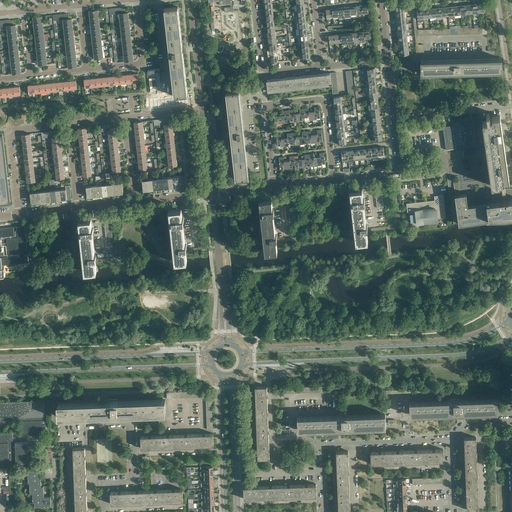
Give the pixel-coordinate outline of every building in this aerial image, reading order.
[(231,1),(231,0),(208,0),(208,2),(209,6),(209,7),(210,18),(212,18),(214,18),(213,6),(212,2),(218,1),(219,5),(220,5),(229,4),(232,3),(231,1)] [(164,8),(174,96),(187,94),(183,53),(184,53),(184,48),(182,48),(178,7),(164,8)] [(462,59),(428,60),(421,61),(420,60),(421,74),(463,72),(501,71),(502,71),(502,58),(501,58),(462,59)] [(330,73),(314,75),(316,86),(331,84),(331,82),(331,79),(330,76),(330,73)] [(314,75),(298,76),(300,88),(316,86),(314,75)] [(298,76),(282,78),(284,90),(300,88),(298,76)] [(284,90),(282,78),(267,80),(268,91),(284,90)] [(240,99),(239,90),(226,91),(227,99),(231,133),(229,133),(229,138),(231,138),(236,179),(249,178),(241,105),(240,99)] [(150,100),(151,109),(190,105),(189,96),(187,96),(150,100)] [(315,111),(312,111),(313,120),(317,119),(317,118),(320,118),(319,107),(314,107),(315,111)] [(300,113),(297,113),(298,121),(302,121),(302,120),(305,120),(304,108),(299,109),(300,113)] [(308,108),(304,108),(305,120),(308,119),(308,120),(313,120),(312,111),(309,112),(308,108)] [(293,109),(289,110),(290,121),(293,121),(293,122),(298,121),(297,113),(294,113),(293,109)] [(285,114),(282,115),(283,123),(287,123),(287,122),(290,121),(289,110),(284,111),(285,114)] [(283,123),(282,115),(279,115),(278,111),(274,112),(275,123),(278,123),(278,124),(283,123)] [(446,150),(456,148),(456,151),(464,150),(464,147),(486,144),(491,186),(500,184),(499,181),(501,181),(502,187),(505,187),(504,181),(509,180),(500,115),(492,116),(492,119),(490,120),(489,113),(486,114),(487,120),(482,121),(482,123),(480,123),(480,118),(472,119),(473,125),(471,125),(470,122),(462,124),(463,126),(461,126),(460,121),(452,122),(453,127),(451,128),(450,125),(442,126),(446,150)] [(314,134),(315,143),(320,142),(320,141),(323,141),(322,130),(317,130),(317,134),(314,134)] [(302,136),(299,136),(300,144),(305,144),(305,143),(308,142),(306,131),(302,132),(302,136)] [(311,131),(306,131),(308,142),(311,142),(311,143),(315,143),(314,134),(311,135),(311,131)] [(296,132),(291,133),(293,144),(296,144),(296,145),(300,144),(299,136),(296,136),(296,132)] [(287,137),(284,137),(285,146),(290,146),(289,144),(293,144),(291,133),(287,133),(287,137)] [(276,135),(277,146),(280,145),(281,147),(285,146),(284,137),(281,138),(281,134),(276,135)] [(0,203),(9,203),(10,203),(10,200),(3,138),(3,136),(0,135),(0,203)] [(383,147),(377,147),(378,155),(378,158),(384,157),(385,160),(386,160),(386,155),(384,155),(383,147)] [(320,157),(317,157),(318,166),(322,165),(323,166),(323,167),(325,166),(325,164),(324,152),(319,153),(320,157)] [(305,158),(302,159),(303,167),(307,167),(307,166),(310,165),(309,154),(304,155),(305,158)] [(313,154),(309,154),(310,165),(313,165),(313,166),(318,166),(317,157),(314,157),(313,154)] [(298,155),(294,156),(295,167),(295,169),(298,169),(298,168),(303,167),(302,159),(299,159),(298,155)] [(290,160),(287,160),(288,169),(292,168),(292,167),(295,167),(294,156),(289,156),(290,160)] [(279,157),(280,169),(283,168),(283,169),(288,169),(287,160),(284,161),(283,157),(279,157)] [(173,177),(174,187),(184,186),(182,176),(173,177)] [(362,188),(350,190),(354,232),(356,242),(368,241),(367,231),(366,228),(367,228),(367,224),(365,221),(365,220),(363,202),(364,202),(364,198),(362,195),(362,194),(363,194),(362,188)] [(450,194),(449,194),(451,211),(452,219),(453,224),(458,224),(476,221),(504,217),(511,215),(511,199),(497,201),(497,203),(478,205),(477,204),(476,204),(475,205),(475,206),(468,207),(468,205),(466,193),(460,194),(454,195),(454,194),(453,194),(450,194)] [(435,200),(424,201),(406,203),(407,212),(405,212),(407,227),(411,227),(418,226),(418,223),(437,221),(437,218),(445,217),(443,195),(438,195),(434,196),(435,200)] [(272,198),(259,200),(264,242),(265,252),(277,251),(276,241),(276,238),(277,238),(276,234),(275,231),(274,230),(275,230),(273,212),(274,212),(274,208),(272,205),(272,204),(272,198)] [(182,214),(181,208),(169,210),(173,253),(175,262),(187,261),(186,251),(185,248),(186,248),(186,243),(184,241),(184,240),(185,240),(183,222),(184,222),(183,217),(181,215),(181,214),(182,214)] [(91,218),(79,220),(83,259),(95,258),(96,258),(96,253),(94,251),(94,250),(94,249),(92,232),(93,232),(93,227),(91,225),(91,224),(91,223),(91,218)] [(0,276),(5,276),(4,268),(2,268),(2,265),(28,262),(24,226),(0,228),(0,276)] [(267,386),(255,386),(255,387),(256,404),(267,404),(267,386)] [(449,400),(409,401),(410,414),(498,411),(497,398),(459,400),(459,398),(449,398),(449,400)] [(0,464),(9,464),(9,463),(16,463),(16,464),(28,463),(27,442),(13,442),(13,432),(12,432),(0,433),(0,421),(21,420),(22,432),(46,432),(46,418),(45,399),(45,400),(0,401),(0,464)] [(62,404),(58,404),(58,415),(58,416),(58,417),(107,415),(116,415),(166,413),(165,412),(165,400),(161,400),(118,402),(118,400),(118,399),(96,400),(94,400),(70,401),(70,402),(71,404),(62,404)] [(267,404),(256,404),(256,422),(268,422),(267,404)] [(337,415),(298,416),(298,429),(386,426),(385,414),(348,415),(348,413),(337,414),(337,415)] [(268,422),(256,422),(257,440),(269,440),(268,422)] [(213,433),(195,434),(195,446),(213,445),(213,433)] [(195,434),(177,435),(177,447),(195,446),(195,434)] [(141,436),(140,436),(141,448),(159,447),(159,435),(141,436)] [(177,435),(159,435),(159,447),(177,447),(177,435)] [(464,437),(465,456),(476,455),(475,437),(476,437),(464,437)] [(269,440),(257,440),(258,458),(257,458),(270,458),(269,458),(269,440)] [(73,448),(74,465),(85,465),(85,447),(73,447),(73,448)] [(442,449),(425,450),(425,462),(443,461),(443,449),(442,449)] [(407,450),(389,451),(389,463),(407,462),(407,450)] [(425,450),(407,450),(407,462),(425,462),(425,450)] [(336,452),(337,469),(349,469),(348,451),(336,451),(336,452)] [(371,453),(371,464),(389,463),(389,451),(371,452),(370,452),(370,453),(371,453)] [(476,455),(465,456),(465,474),(477,473),(476,455)] [(85,465),(74,465),(74,483),(86,483),(85,465)] [(30,470),(28,470),(28,469),(21,469),(21,470),(17,470),(17,474),(18,474),(19,479),(23,478),(23,479),(28,479),(28,483),(29,483),(30,493),(33,493),(33,498),(32,498),(32,500),(33,500),(33,502),(35,502),(35,506),(44,506),(44,505),(51,505),(51,496),(44,496),(44,486),(41,487),(40,470),(31,470),(31,469),(30,469),(30,470)] [(349,469),(337,469),(337,476),(337,487),(349,487),(349,476),(349,469)] [(477,473),(465,474),(466,492),(478,491),(477,476),(477,473)] [(86,483),(74,483),(75,501),(87,501),(86,483)] [(315,484),(297,484),(298,496),(316,496),(316,483),(315,484)] [(297,484),(279,485),(280,497),(298,496),(297,484)] [(279,485),(261,486),(262,498),(280,497),(279,485)] [(243,486),(243,493),(244,498),(262,498),(261,486),(244,486),(243,486)] [(349,487),(337,487),(338,505),(350,505),(349,487)] [(165,489),(146,490),(147,502),(165,501),(165,489)] [(182,489),(165,489),(165,501),(183,501),(183,489),(182,489)] [(146,490),(128,491),(129,503),(147,502),(146,490)] [(129,503),(128,491),(111,492),(111,491),(110,491),(111,504),(111,503),(129,503)] [(478,491),(466,492),(467,509),(467,510),(479,509),(478,491)] [(87,511),(87,501),(75,501),(75,511),(87,511)]
